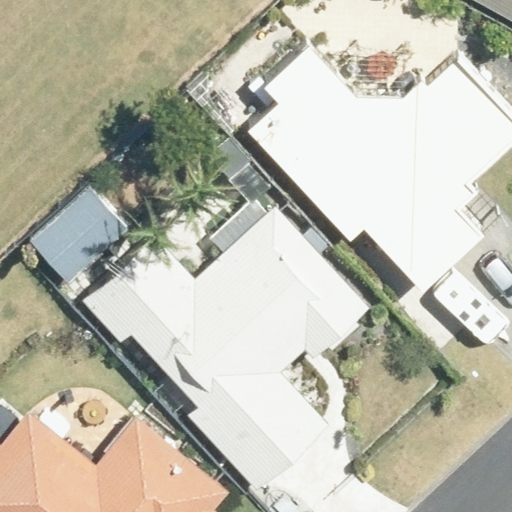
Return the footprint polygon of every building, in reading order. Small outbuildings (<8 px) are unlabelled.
[(511,0),(487,0),(511,13),(511,0)] [(281,92),(250,120),(357,234),(370,223),(430,286),(491,229),(465,201),(482,185),(474,176),(511,140),(511,101),(464,51),(432,80),(428,74),(407,93),(359,91),(310,38),(268,77),(281,92)] [(236,136),(216,153),(255,195),(274,179),(236,136)] [(89,185),(35,236),(73,276),(128,226),(89,185)] [(332,420),(284,369),(311,344),(320,355),(376,304),(280,200),(269,210),(259,200),(215,239),(225,251),(199,276),(159,232),(89,296),(126,338),(137,328),(205,400),(194,410),(262,484),(332,420)] [(9,411),(0,422),(0,511),(220,511),(224,507),(221,504),(235,485),(140,412),(139,415),(122,402),(96,437),(112,449),(102,462),(31,406),(20,419),(9,411)]
